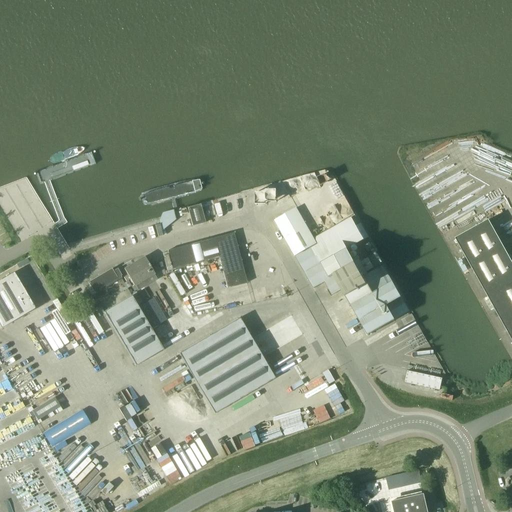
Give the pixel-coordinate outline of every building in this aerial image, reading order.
[(200,180),(141,194),(144,206),(202,192),(200,180)] [(200,205),(187,208),(192,226),(205,223),(200,205)] [(274,221),(294,256),(316,244),(296,208),(285,214),(274,221)] [(311,249),(295,258),(313,289),(314,288),(324,283),(332,295),(342,290),(368,335),(409,312),(383,266),(368,274),(359,260),(355,262),(347,249),(363,240),(354,224),(351,218),(315,239),(318,245),(311,249)] [(511,261),(489,220),(455,239),(511,340),(511,261)] [(233,233),(167,251),(172,271),(219,258),(227,289),(247,283),(233,233)] [(123,269),(133,286),(154,274),(144,257),(123,269)] [(88,286),(93,295),(121,278),(116,270),(88,286)] [(0,327),(1,329),(22,316),(22,317),(23,316),(22,316),(35,309),(26,294),(26,293),(22,287),(13,272),(1,280),(1,279),(0,280),(0,327)] [(149,298),(144,289),(138,292),(143,301),(149,298)] [(131,296),(103,312),(135,367),(163,350),(131,296)] [(152,297),(138,305),(153,330),(166,321),(152,297)] [(238,318),(178,354),(184,363),(214,414),(275,379),(238,318)] [(404,383),(440,390),(442,378),(407,371),(404,383)] [(82,410),(43,434),(51,447),(90,424),(82,410)] [(66,445),(64,441),(54,448),(56,452),(66,445)] [(401,474),(385,478),(386,479),(388,490),(404,487),(421,483),(419,470),(401,474)] [(392,502),(394,511),(428,511),(424,494),(392,502)]
